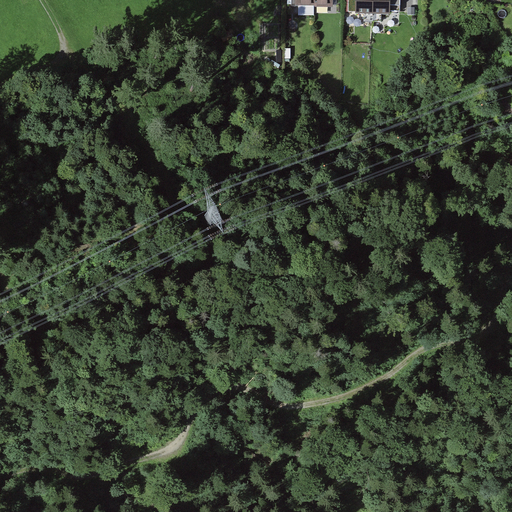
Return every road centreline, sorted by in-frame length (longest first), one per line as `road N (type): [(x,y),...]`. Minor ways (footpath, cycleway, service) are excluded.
road 1 (track): [(0,480),(136,462),(176,445),(202,406),(228,387),(283,407),(378,381),(416,354),(492,323),(511,269)]
road 2 (track): [(67,45),(153,156)]
